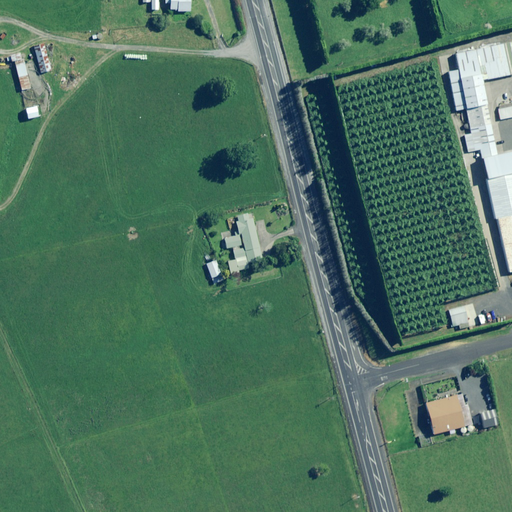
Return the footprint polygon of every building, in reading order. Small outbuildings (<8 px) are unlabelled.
[(141,0),(141,3),(150,3),(150,10),(158,10),(158,3),(158,0),(141,0)] [(169,4),(169,10),(174,10),(174,12),(189,12),(189,0),(164,0),(164,4),(169,4)] [(508,273),(511,272),(511,151),(496,154),(482,80),(511,74),(511,42),(455,53),(458,70),(448,72),(455,111),(465,109),(470,134),(464,135),(468,153),(480,151),(493,219),(498,218),(508,273)] [(50,71),(43,44),(33,47),(40,73),(50,71)] [(11,62),(14,62),(19,91),(31,89),(25,60),(21,60),(20,54),(10,56),(11,62)] [(511,103),(497,106),(500,121),(511,118),(511,103)] [(37,117),(35,107),(25,109),(27,119),(37,117)] [(226,249),(232,247),(235,260),(227,261),(229,270),(236,268),(237,271),(248,268),(247,264),(261,261),(252,219),(248,220),(247,214),(236,216),(237,222),(235,222),(237,231),(234,232),(235,237),(224,239),(226,249)] [(219,275),(220,274),(215,261),(206,265),(213,284),(222,281),(219,275)] [(467,323),(462,307),(448,311),(453,327),(467,323)] [(437,400),(424,403),(433,435),(449,431),(450,434),(455,433),(454,429),(459,428),(461,436),(473,433),(466,405),(464,406),(461,394),(457,395),(456,390),(435,395),(437,400)] [(496,425),(492,410),(479,413),(483,428),(496,425)]
